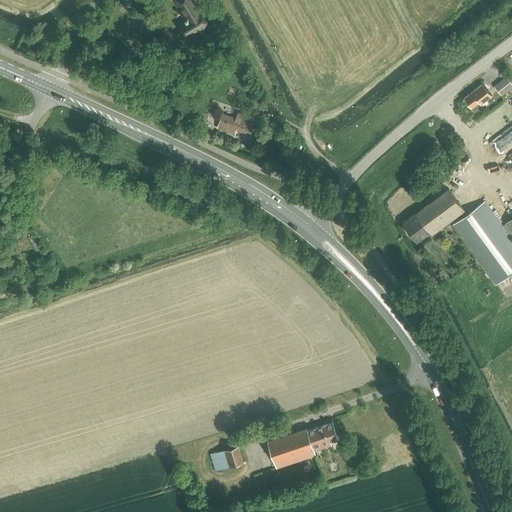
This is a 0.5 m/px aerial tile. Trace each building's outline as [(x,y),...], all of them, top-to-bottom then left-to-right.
[(180,24),(188,37),(208,24),(200,11),(199,12),(191,0),(176,0),(187,17),(185,18),(186,20),(180,24)] [(494,87),(501,95),(511,86),(511,83),(507,77),(494,87)] [(481,103),(492,95),(482,83),(464,98),(471,107),(473,106),(474,107),(475,108),(478,106),(478,104),(477,103),(479,101),(481,103)] [(186,104),(196,107),(198,99),(188,96),(186,104)] [(196,120),(205,123),(208,113),(200,110),(196,120)] [(218,124),(250,135),(254,124),(241,119),(242,117),(236,115),(235,118),(221,113),(218,124)] [(430,232),(432,234),(464,210),(448,188),(403,222),(417,241),(430,232)] [(511,238),(484,201),(452,224),(496,284),(511,272),(511,238)] [(314,450),(331,445),(329,440),(337,437),(332,422),(307,430),(306,427),(268,440),(277,467),(315,454),(314,450)] [(210,453),(215,470),(244,461),(238,444),(210,453)]
